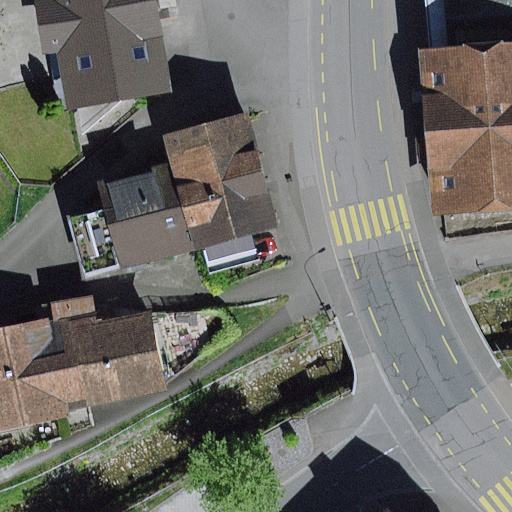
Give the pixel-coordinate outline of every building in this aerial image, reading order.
[(149,0),(27,0),(25,0),(34,55),(52,52),(61,108),(164,91),(149,0)] [(511,0),(444,0),(451,60),(511,55),(511,0)] [(511,55),(451,60),(418,62),(429,216),(511,210),(511,55)] [(165,168),(100,187),(106,207),(122,262),(123,269),(276,225),(245,115),(157,140),(165,168)] [(122,262),(106,207),(65,218),(80,273),(122,262)] [(88,300),(62,306),(85,409),(165,392),(147,311),(93,323),(88,300)] [(41,324),(0,332),(0,433),(66,419),(64,414),(85,409),(62,306),(39,311),(41,324)]
